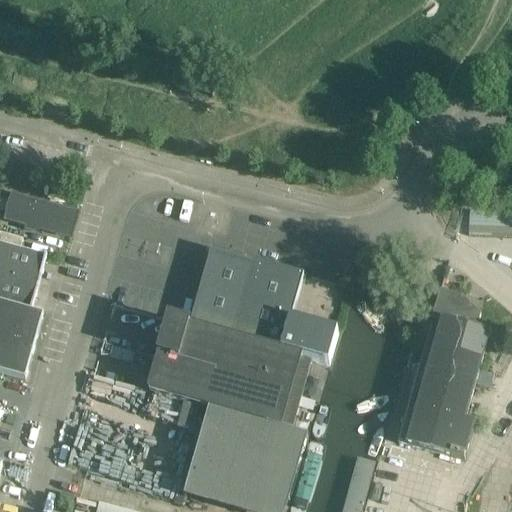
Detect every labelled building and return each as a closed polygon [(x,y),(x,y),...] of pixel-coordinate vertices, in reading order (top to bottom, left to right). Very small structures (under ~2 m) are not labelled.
[(71,239),(77,216),(12,198),(6,221),(71,239)] [(511,215),(479,214),(478,239),(511,240),(511,215)] [(0,304),(33,313),(48,259),(0,246),(0,304)] [(292,322),(304,279),(304,277),(212,251),(190,328),(330,368),(339,335),(292,322)] [(463,315),(468,301),(451,296),(447,310),(463,315)] [(44,316),(33,313),(0,304),(0,374),(26,382),(44,316)] [(465,425),(490,337),(433,321),(399,445),(465,463),(475,427),(465,425)] [(291,435),(311,364),(170,324),(150,395),(151,395),(210,412),(291,435)] [(207,417),(182,505),(204,511),(284,511),(304,444),(207,417)] [(65,511),(71,511),(75,499),(62,495),(58,510),(65,511)] [(132,511),(102,502),(98,511),(132,511)]
